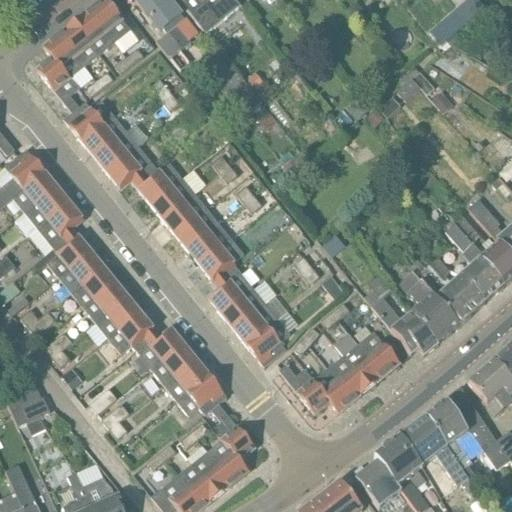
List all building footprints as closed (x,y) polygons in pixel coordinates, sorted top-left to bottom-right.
[(0,0),(0,1),(6,9),(16,0),(0,0)] [(177,29),(184,23),(167,2),(162,5),(158,0),(139,0),(135,3),(160,35),(164,33),(167,36),(156,45),(180,75),(191,67),(181,54),(191,46),(177,29)] [(181,0),(184,3),(181,5),(205,36),(240,9),(233,0),(181,0)] [(117,18),(118,17),(116,14),(115,15),(104,2),(89,14),(114,46),(129,33),(117,18)] [(441,48),(468,25),(456,12),(430,35),(441,48)] [(98,58),(114,46),(89,14),(73,26),(98,58)] [(83,70),(98,58),(73,26),(58,39),(83,70)] [(68,83),(69,82),(83,70),(58,39),(42,51),(51,62),(68,83)] [(125,61),(132,69),(142,60),(136,52),(125,61)] [(236,107),(251,94),(223,58),(207,72),(236,107)] [(132,69),(125,61),(115,70),(121,77),(132,69)] [(69,100),(78,93),(69,82),(68,83),(51,62),(36,74),(71,118),(79,111),(69,100)] [(256,69),(241,81),(251,94),(267,82),(256,69)] [(95,84),(101,92),(112,84),(106,76),(95,84)] [(413,82),(420,91),(427,98),(434,91),(420,76),(413,82)] [(420,91),(413,82),(398,96),(406,105),(420,91)] [(101,92),(95,84),(84,93),(91,101),(101,92)] [(162,106),(172,99),(164,89),(154,97),(162,106)] [(444,118),(453,109),(441,95),(431,104),(444,118)] [(172,99),(162,106),(170,116),(180,108),(172,99)] [(387,122),(401,110),(392,100),(379,112),(387,122)] [(365,122),(374,114),(366,104),(356,112),(365,122)] [(63,124),(81,147),(114,120),(101,105),(91,113),(85,106),(79,111),(71,118),(63,124)] [(217,110),(212,114),(219,123),(229,115),(225,111),(217,110)] [(384,122),(376,113),(365,123),(373,133),(384,122)] [(278,128),(269,118),(262,123),(270,134),(278,128)] [(81,147),(94,162),(126,135),(114,120),(81,147)] [(94,162),(106,177),(138,150),(126,135),(94,162)] [(0,152),(7,160),(14,155),(0,137),(0,152)] [(129,184),(133,188),(154,170),(138,150),(106,177),(118,192),(129,184)] [(0,212),(12,202),(44,177),(26,154),(0,174),(0,188),(2,190),(0,191),(0,212)] [(289,176),(293,182),(306,173),(295,159),(283,169),(289,176)] [(219,177),(229,169),(221,160),(212,168),(219,177)] [(154,170),(133,188),(150,209),(182,183),(169,167),(160,175),(158,176),(154,170)] [(229,169),(219,177),(227,187),(237,179),(229,169)] [(12,202),(24,217),(56,192),(44,177),(12,202)] [(150,209),(162,224),(194,198),(182,183),(150,209)] [(244,208),(254,200),(245,190),(236,198),(244,208)] [(24,217),(36,232),(69,207),(56,192),(24,217)] [(162,224),(174,239),(206,213),(194,198),(162,224)] [(254,200),(244,208),(252,217),(262,209),(254,200)] [(497,246),(498,245),(511,261),(511,230),(511,229),(504,236),(497,229),(500,227),(478,204),(468,212),(493,242),(497,246)] [(53,253),(74,236),(70,231),(81,222),(69,207),(36,232),(53,253)] [(174,239),(186,254),(218,228),(206,213),(174,239)] [(464,220),(455,227),(476,252),(485,245),(464,220)] [(460,280),(484,307),(504,290),(479,262),(482,259),(476,252),(455,227),(444,237),(453,248),(471,270),(460,280)] [(186,254),(199,269),(230,243),(218,228),(186,254)] [(46,266),(59,282),(91,256),(74,236),(53,253),(57,258),(46,266)] [(479,262),(504,290),(511,283),(511,261),(498,245),(497,246),(494,249),(488,242),(485,245),(476,252),(482,259),(479,262)] [(199,269),(215,290),(247,264),(230,243),(199,269)] [(59,282),(71,297),(103,272),(91,256),(59,282)] [(0,282),(15,271),(6,259),(0,263),(0,282)] [(301,279),(311,271),(303,261),(293,269),(301,279)] [(415,279),(426,271),(417,261),(405,271),(411,278),(413,277),(415,279)] [(451,287),(446,280),(449,274),(438,261),(426,271),(415,279),(459,330),(484,307),(460,280),(451,287)] [(208,303),(221,319),(253,292),(241,277),(251,269),(247,264),(215,290),(219,294),(208,303)] [(311,271),(301,279),(309,288),(319,281),(311,271)] [(71,297),(84,312),(115,287),(103,272),(71,297)] [(410,316),(438,349),(459,330),(415,279),(413,277),(411,278),(400,288),(418,309),(410,316)] [(322,287),(336,304),(346,295),(332,279),(322,287)] [(84,312),(96,327),(127,302),(115,287),(84,312)] [(221,319),(233,334),(265,308),(253,292),(221,319)] [(364,301),(398,343),(410,359),(417,353),(423,360),(437,349),(438,349),(410,316),(401,324),(383,302),(382,303),(374,293),(364,301)] [(16,307),(21,313),(29,307),(25,301),(16,307)] [(96,327),(108,342),(140,317),(127,302),(96,327)] [(233,334),(245,349),(277,323),(265,308),(233,334)] [(332,316),(338,324),(348,315),(343,308),(332,316)] [(30,314),(20,322),(27,331),(38,323),(30,314)] [(35,342),(55,326),(47,316),(38,323),(27,331),(35,342)] [(338,324),(332,316),(321,325),(327,332),(338,324)] [(136,354),(156,338),(140,317),(108,342),(120,358),(132,349),(136,354)] [(263,372),(285,354),(279,347),(290,338),(277,323),(245,349),(263,372)] [(303,343),(310,349),(319,338),(312,332),(303,343)] [(136,354),(152,374),(183,349),(171,334),(160,342),(156,338),(136,354)] [(358,348),(384,380),(399,368),(373,336),(358,348)] [(71,346),(64,337),(44,353),(51,362),(62,354),(71,346)] [(310,349),(303,343),(294,353),(301,359),(310,349)] [(342,360),(368,393),(384,380),(358,348),(342,360)] [(164,389),(196,364),(183,349),(152,374),(164,389)] [(511,349),(494,365),(511,385),(511,349)] [(62,354),(52,362),(60,372),(70,364),(62,354)] [(327,373),(353,405),(368,393),(342,360),(327,373)] [(164,389),(176,404),(208,379),(196,364),(164,389)] [(511,402),(510,400),(511,398),(511,385),(494,365),(478,380),(477,379),(467,387),(480,403),(495,419),(511,403),(511,402)] [(296,380),(286,368),(278,375),(314,419),(329,406),(312,385),(313,384),(305,373),(296,380)] [(70,373),(60,381),(61,382),(66,388),(71,394),(81,385),(76,379),(71,373),(70,373)] [(312,385),(329,406),(338,417),(353,405),(327,373),(313,384),(312,385)] [(211,414),(218,408),(226,402),(208,379),(176,404),(189,420),(199,412),(205,419),(211,414)] [(34,391),(6,405),(12,417),(19,432),(26,428),(18,413),(41,402),(38,396),(36,391),(34,391)] [(116,403),(108,393),(89,409),(97,419),(116,403)] [(510,465),(496,445),(471,410),(460,393),(445,405),(426,420),(462,473),(471,467),(469,464),(483,455),(496,474),(510,465)] [(41,402),(18,413),(26,428),(38,422),(50,417),(43,402),(43,401),(41,402)] [(118,425),(119,426),(128,418),(121,408),(101,424),(108,433),(118,425)] [(238,465),(239,465),(254,453),(218,408),(211,414),(221,426),(213,433),(222,444),(222,443),(238,465)] [(461,473),(462,473),(426,420),(400,441),(423,470),(436,459),(457,490),(468,482),(461,473)] [(118,425),(108,433),(117,444),(127,436),(119,426),(118,425)] [(191,436),(197,444),(208,435),(202,428),(191,436)] [(496,445),(510,465),(511,469),(511,438),(509,435),(496,445)] [(197,444),(191,436),(180,445),(186,453),(197,444)] [(417,475),(423,470),(400,441),(374,461),(377,465),(401,496),(413,511),(430,511),(416,493),(426,486),(417,475)] [(206,456),(232,488),(248,476),(239,465),(238,465),(222,443),(222,444),(206,456)] [(158,458),(164,465),(175,456),(169,449),(158,458)] [(191,468),(217,500),(232,488),(206,456),(191,468)] [(164,465),(158,458),(148,467),(153,474),(164,465)] [(377,511),(380,511),(401,496),(377,465),(355,483),(377,511)] [(486,480),(475,465),(463,474),(473,489),(474,488),(483,482),(486,480)] [(176,480),(201,511),(202,511),(217,500),(191,468),(176,480)] [(5,475),(18,503),(22,511),(39,511),(19,469),(5,475)] [(92,511),(83,490),(81,486),(76,476),(67,480),(78,504),(61,511),(92,511)] [(201,511),(176,480),(151,501),(159,511),(201,511)] [(92,511),(123,511),(118,499),(116,500),(111,489),(103,481),(83,490),(92,511)] [(359,511),(340,487),(307,511),(359,511)] [(22,511),(18,503),(7,508),(8,511),(22,511)]
